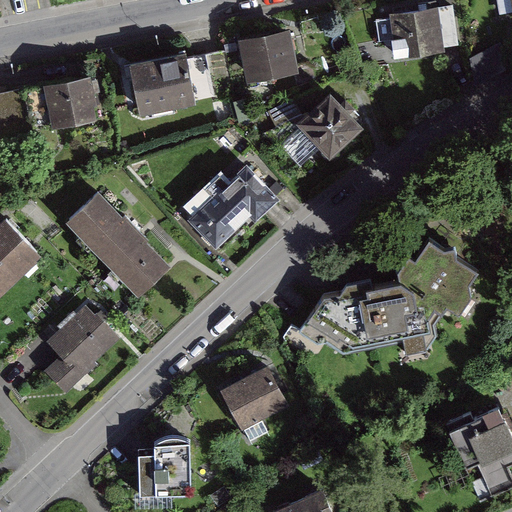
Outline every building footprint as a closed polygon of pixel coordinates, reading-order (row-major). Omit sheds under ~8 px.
[(457,50),(448,0),(446,0),(383,11),(388,41),(381,42),(385,62),(457,50)] [(511,26),(511,0),(490,0),(494,18),(507,16),(509,27),(511,26)] [(290,72),(280,33),(235,45),(245,83),(290,72)] [(223,109),(206,51),(129,73),(141,114),(185,101),(190,119),(223,109)] [(79,74),(0,93),(0,148),(5,166),(45,156),(40,138),(91,125),(79,74)] [(343,74),(277,126),(306,162),(327,145),(337,158),(389,117),(364,85),(355,89),(343,74)] [(177,223),(217,264),(276,208),(239,169),(225,181),(212,168),(178,200),(189,212),(177,223)] [(177,271),(105,193),(74,222),(145,299),(177,271)] [(0,287),(33,254),(0,220),(0,287)] [(337,291),(315,318),(352,347),(442,329),(437,323),(468,278),(442,260),(440,252),(431,255),(414,248),(385,285),(337,291)] [(117,339),(83,306),(32,358),(46,372),(33,385),(52,404),(117,339)] [(289,403),(264,366),(215,397),(251,448),(267,437),(258,422),(289,403)] [(511,464),(511,427),(498,399),(463,417),(458,408),(433,421),(473,501),(511,481),(511,467),(511,465),(511,464)] [(141,456),(128,457),(131,497),(178,493),(175,444),(163,439),(154,440),(147,443),(140,444),(141,456)] [(226,487),(212,495),(220,507),(235,500),(226,487)] [(322,511),(311,489),(264,511),(322,511)]
